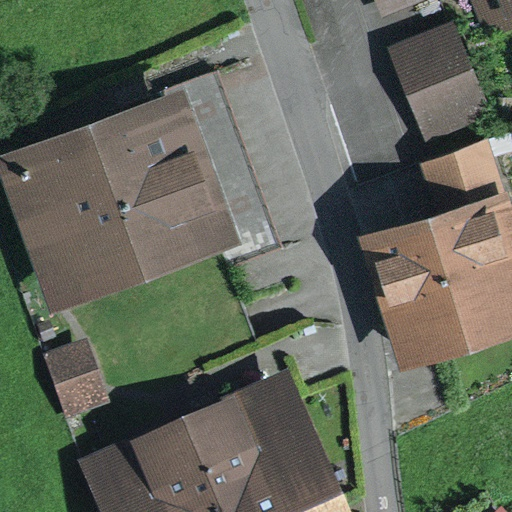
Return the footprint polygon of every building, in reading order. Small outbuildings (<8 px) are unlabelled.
[(511,6),(510,1),(511,0),(474,0),(488,34),(511,24),(511,6)] [(395,48),(406,76),(460,55),(448,27),(395,48)] [(471,83),(460,55),(406,76),(417,104),(471,83)] [(229,267),(279,248),(214,70),(162,89),(170,111),(18,167),(61,283),(214,227),(229,267)] [(482,110),(471,83),(417,104),(429,132),(482,110)] [(511,315),(511,229),(483,137),(424,159),(443,220),(369,241),(402,349),(511,315)] [(95,401),(77,349),(44,361),(63,413),(95,401)] [(276,394),(96,472),(113,511),(313,511),(325,506),(276,394)]
